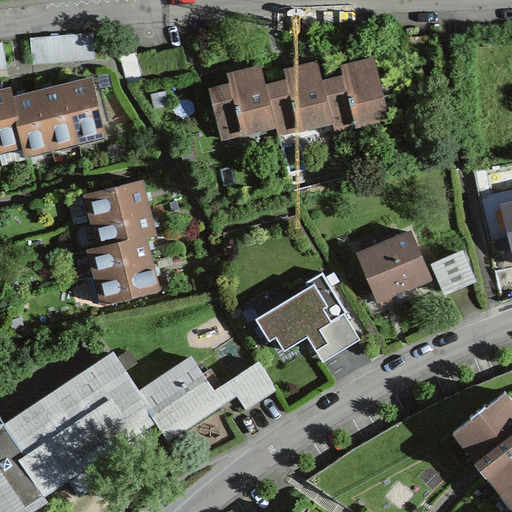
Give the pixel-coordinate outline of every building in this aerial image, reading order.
[(497,33),(458,36),(460,66),(499,63),(497,33)] [(94,35),(78,36),(80,60),(96,59),(94,35)] [(432,35),(403,37),(405,60),(433,58),(432,35)] [(78,36),(63,38),(65,61),(80,60),(78,36)] [(63,38),(48,39),(50,63),(65,61),(63,38)] [(48,39),(31,40),(33,64),(50,63),(48,39)] [(156,53),(162,78),(163,82),(190,75),(182,47),(156,53)] [(138,54),(145,79),(146,83),(162,78),(156,53),(155,49),(138,54)] [(137,50),(120,55),(127,83),(145,79),(138,54),(137,50)] [(341,67),(344,78),(323,83),(333,119),(335,129),(389,116),(374,59),(341,67)] [(286,71),(288,81),(266,87),(276,124),(278,134),(333,119),(323,83),(318,63),(286,71)] [(228,76),(231,85),(210,91),(220,139),(276,124),(266,87),(261,68),(228,76)] [(92,78),(65,84),(79,141),(80,141),(79,136),(104,130),(105,135),(106,135),(92,78)] [(38,91),(53,148),(54,147),(53,143),(77,137),(78,141),(79,141),(65,84),(38,91)] [(25,155),(27,155),(12,97),(10,88),(0,90),(0,146),(22,141),(25,155)] [(53,148),(38,91),(12,97),(27,155),(27,154),(26,150),(51,144),(51,148),(53,148)] [(92,221),(148,206),(141,179),(85,193),(86,195),(89,194),(96,218),(92,219),(92,221)] [(155,233),(148,206),(92,221),(92,222),(97,221),(103,245),(89,248),(90,250),(93,249),(145,235),(155,233)] [(412,232),(360,254),(380,300),(431,279),(412,232)] [(151,261),(145,235),(93,249),(99,273),(96,273),(96,275),(151,261)] [(462,252),(435,263),(446,291),(474,280),(462,252)] [(151,261),(96,275),(88,277),(95,302),(102,300),(103,303),(159,288),(151,261)] [(347,311),(323,271),(306,281),(309,286),(257,318),(270,340),(277,335),(285,349),(308,335),(316,349),(328,343),(319,329),(345,312),(347,311)] [(361,339),(345,312),(319,329),(328,343),(335,355),(361,339)] [(168,438),(222,402),(192,356),(139,391),(114,354),(7,424),(0,414),(0,511),(22,511),(24,511),(22,507),(31,501),(28,495),(39,488),(42,492),(67,475),(79,494),(100,481),(86,461),(123,437),(136,456),(154,444),(142,424),(154,416),(168,438)] [(259,362),(230,381),(247,407),(276,388),(259,362)] [(362,443),(306,479),(353,511),(372,511),(471,454),(454,431),(470,418),(469,416),(483,404),(485,407),(504,392),(511,401),(511,370),(476,385),(439,402),(404,419),(362,443)] [(470,418),(454,431),(471,454),(476,460),(474,461),(485,475),(488,473),(511,504),(511,401),(504,392),(485,407),(483,404),(469,416),(470,418)]
